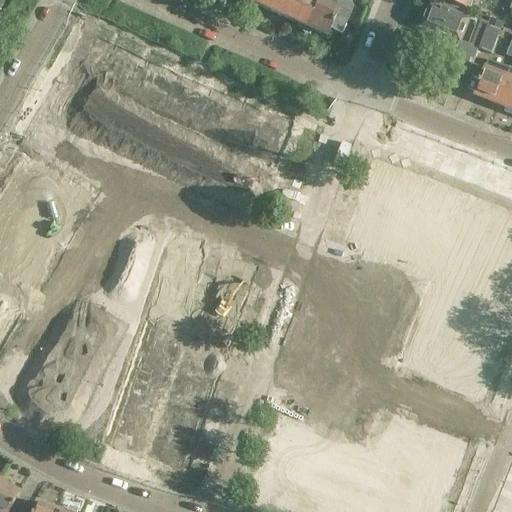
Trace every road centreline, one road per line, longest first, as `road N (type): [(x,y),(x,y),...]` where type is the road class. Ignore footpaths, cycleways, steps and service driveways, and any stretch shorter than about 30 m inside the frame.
road 1 (residential): [(210,511),(361,93)]
road 2 (residential): [(361,93),(152,0)]
road 3 (residential): [(177,511),(98,485),(0,435)]
road 4 (residential): [(511,155),(361,93)]
road 5 (unknown): [(27,450),(93,310)]
road 6 (residential): [(0,107),(60,0)]
